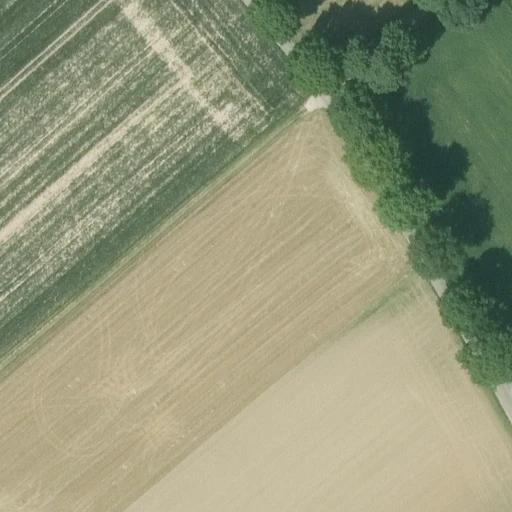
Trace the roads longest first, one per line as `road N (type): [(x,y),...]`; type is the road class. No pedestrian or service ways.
road 1 (track): [(324,98),(0,377)]
road 2 (track): [(511,415),(324,98)]
road 3 (track): [(441,0),(324,98)]
road 4 (track): [(324,98),(244,0)]
